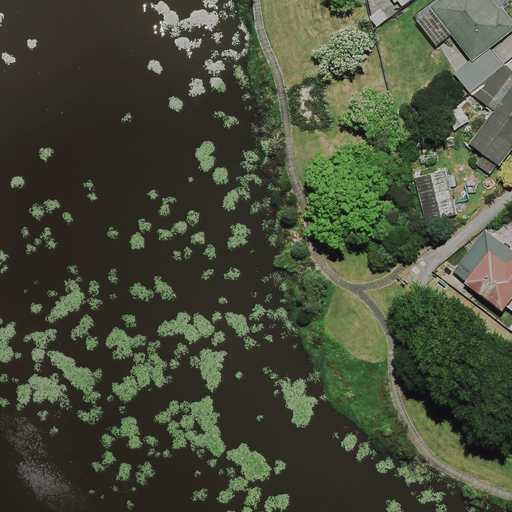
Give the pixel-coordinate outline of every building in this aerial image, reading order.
[(414,0),(395,0),(402,9),(414,0)] [(444,0),(418,20),(439,47),(454,35),(473,60),(456,74),(471,92),(504,67),(490,49),(511,32),(511,20),(503,9),(500,11),(491,0),(444,0)] [(485,153),(476,167),(489,176),(499,163),(503,166),(511,153),(511,72),(504,67),(471,92),(476,98),(497,112),(474,145),(485,153)] [(468,113),(451,111),(449,127),(465,129),(468,113)] [(457,215),(446,173),(417,181),(428,223),(457,215)] [(511,251),(488,233),(457,273),(506,311),(509,307),(511,309),(511,251)]
